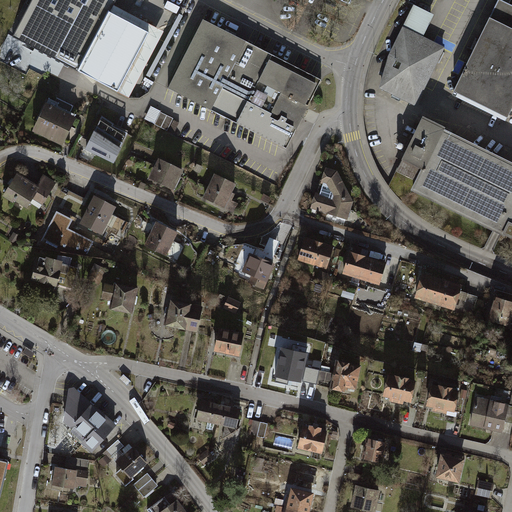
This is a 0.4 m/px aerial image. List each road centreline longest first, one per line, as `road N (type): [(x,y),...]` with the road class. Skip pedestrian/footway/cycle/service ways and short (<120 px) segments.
road 1 (residential): [(0,158),(39,152),(215,227),(253,230),(287,205),(321,127),(353,119)]
road 2 (residential): [(69,357),(350,419)]
road 3 (tertiary): [(353,119),(385,202),(442,245),(511,274)]
road 4 (tertiary): [(69,357),(130,408),(215,511)]
road 5 (residential): [(350,419),(511,458)]
road 6 (residential): [(25,511),(49,376),(69,357)]
road 7 (unclassified): [(353,69),(211,0)]
